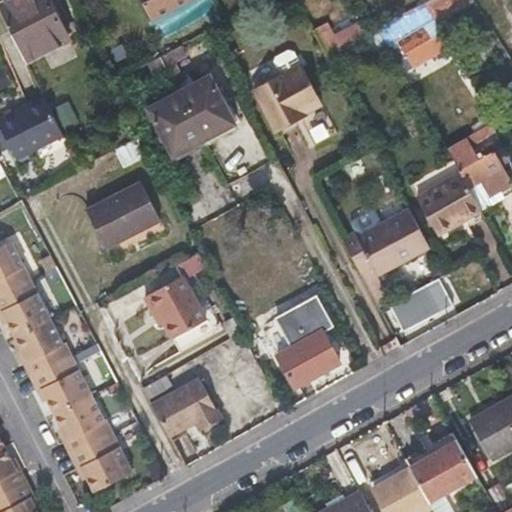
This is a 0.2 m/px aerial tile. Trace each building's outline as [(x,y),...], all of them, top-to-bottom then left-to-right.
[(35,0),(6,0),(0,3),(0,9),(26,61),(69,39),(49,0),(46,0),(39,5),(35,0)] [(142,0),(154,20),(190,0),(142,0)] [(434,19),(436,21),(473,0),(438,0),(427,6),(434,19)] [(338,45),(364,39),(360,17),(333,23),(338,45)] [(413,65),(450,44),(436,21),(434,19),(399,40),(413,65)] [(385,52),(391,49),(380,29),(363,40),(371,55),(382,48),(385,52)] [(293,116),(302,111),(321,101),(302,64),(285,75),(282,73),(274,78),(272,75),(254,85),(279,130),(296,121),(293,116)] [(3,66),(0,67),(0,92),(13,85),(3,66)] [(211,75),(179,93),(204,140),(237,121),(211,75)] [(398,77),(387,83),(406,116),(420,108),(411,93),(410,95),(398,77)] [(204,140),(179,93),(148,110),(174,156),(204,140)] [(19,158),(64,136),(44,98),(26,108),(28,112),(3,125),(19,158)] [(1,120),(3,125),(28,112),(26,108),(1,120)] [(305,115),(302,111),(293,116),(296,121),(305,115)] [(494,127),(491,122),(447,149),(463,177),(470,188),(480,182),(488,194),(493,192),(511,180),(511,178),(494,150),(478,159),(474,151),(495,139),(489,130),(494,127)] [(465,222),(483,212),(482,209),(470,188),(463,177),(445,186),(465,222)] [(159,221),(139,181),(86,209),(106,249),(159,221)] [(470,188),(482,209),(497,199),(493,192),(488,194),(480,182),(470,188)] [(441,234),(465,222),(445,186),(421,200),(441,234)] [(355,260),(362,275),(374,268),(378,274),(401,261),(403,264),(430,249),(409,209),(358,236),(356,232),(343,239),(355,260)] [(0,304),(95,491),(133,471),(106,419),(104,419),(65,343),(64,344),(12,242),(0,247),(0,304)] [(159,312),(163,321),(173,340),(206,321),(184,277),(145,297),(154,314),(159,312)] [(440,313),(426,288),(394,305),(407,330),(440,313)] [(270,321),(278,334),(325,309),(317,295),(270,321)] [(325,309),(278,334),(287,349),(278,355),(296,388),(341,363),(323,330),(333,324),(325,309)] [(159,323),(163,321),(159,312),(154,314),(159,323)] [(168,388),(163,379),(144,389),(149,399),(168,388)] [(150,406),(167,438),(197,422),(201,429),(222,418),(202,379),(150,406)] [(511,444),(511,395),(473,418),(492,456),(511,444)] [(37,511),(0,439),(0,511),(37,511)] [(477,473),(459,440),(411,466),(430,500),(477,473)] [(388,511),(412,511),(431,501),(430,500),(411,466),(407,458),(371,479),(388,511)] [(511,501),(511,496),(503,480),(489,487),(501,508),(511,501)] [(349,511),(373,511),(367,500),(354,507),(355,509),(349,511)] [(332,511),(349,511),(355,509),(354,507),(351,502),(332,511)]
